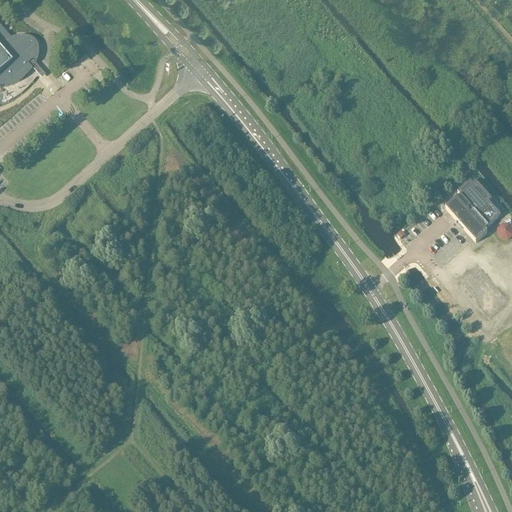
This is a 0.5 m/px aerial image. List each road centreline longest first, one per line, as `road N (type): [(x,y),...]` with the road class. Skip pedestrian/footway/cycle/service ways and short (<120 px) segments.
road 1 (secondary): [(442,417),(335,242),(198,70)]
road 2 (unclassified): [(152,112),(45,205),(0,197)]
